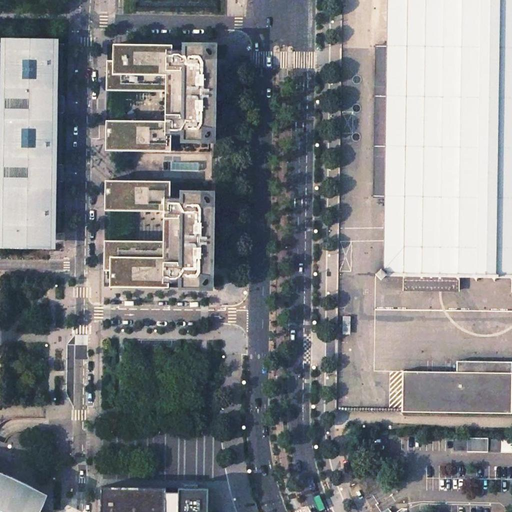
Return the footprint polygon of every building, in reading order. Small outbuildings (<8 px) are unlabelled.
[(511,0),(388,0),(387,46),(376,45),(374,196),(385,196),(384,270),(382,270),(381,269),(376,274),(381,279),(385,275),(403,276),(403,277),(404,278),(404,289),(458,290),(458,280),(461,278),(461,276),(474,277),(474,278),(476,281),(479,278),(479,277),(492,277),(492,278),(495,281),(497,278),(497,277),(510,277),(510,278),(511,280),(511,0)] [(57,43),(0,41),(0,94),(29,95),(29,112),(0,110),(0,164),(28,164),(28,180),(0,179),(0,245),(51,246),(50,233),(55,233),(57,43)] [(173,45),(113,44),(113,61),(107,61),(107,91),(166,91),(165,122),(106,121),(106,151),(171,152),(171,135),(181,136),(181,134),(183,134),(183,141),(213,141),(214,113),(214,73),(215,46),(185,45),(185,52),(183,52),(183,51),(172,50),(173,45)] [(170,181),(105,180),(105,210),(164,211),(164,241),(104,240),(104,270),(110,270),(110,287),(169,287),(169,282),(179,283),(179,281),(181,281),(181,288),(211,288),(212,252),(212,201),(213,193),(183,193),(183,199),(180,199),(181,198),(170,198),(170,181)] [(457,362),(457,371),(511,371),(511,362),(457,362)] [(457,371),(402,370),(401,411),(511,412),(511,371),(457,371)] [(466,438),(465,451),(486,451),(486,438),(466,438)] [(0,510),(4,511),(33,511),(41,496),(37,489),(25,483),(12,478),(8,475),(4,481),(1,479),(4,473),(0,471),(0,510)] [(166,488),(101,487),(100,511),(207,511),(208,489),(178,488),(178,495),(166,495),(166,488)]
